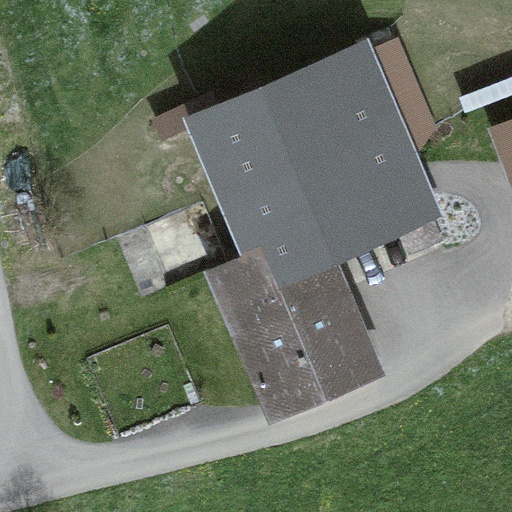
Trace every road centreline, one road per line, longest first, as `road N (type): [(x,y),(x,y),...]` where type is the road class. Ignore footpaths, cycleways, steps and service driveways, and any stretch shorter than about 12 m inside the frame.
road 1 (track): [(0,497),(351,403),(511,313)]
road 2 (track): [(24,491),(0,340)]
